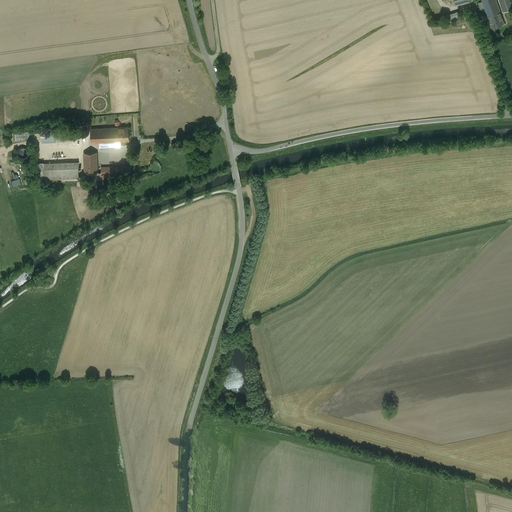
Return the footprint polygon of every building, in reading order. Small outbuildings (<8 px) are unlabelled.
[(481,0),(488,17),(500,12),(496,0),(481,0)] [(499,0),(504,11),(511,9),(511,8),(511,5),(509,0),(499,0)] [(459,11),(444,16),(447,24),(462,19),(459,11)] [(491,28),(504,23),(500,12),(488,17),(487,17),(491,28)] [(129,127),(115,128),(116,141),(129,141),(129,127)] [(115,128),(91,129),(91,142),(99,142),(100,147),(115,147),(115,141),(116,141),(115,128)] [(54,130),(40,130),(41,142),(55,141),(75,140),(75,129),(54,130)] [(97,152),(84,153),(85,177),(98,177),(97,152)] [(43,162),(34,162),(35,180),(43,180),(43,179),(79,178),(79,161),(43,163),(43,162)] [(131,166),(101,167),(102,177),(131,176),(131,166)]
